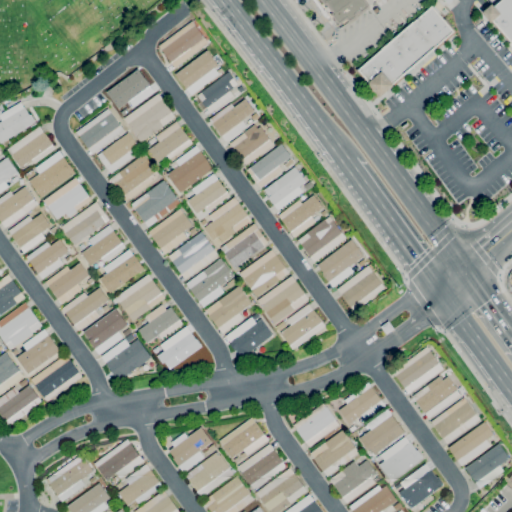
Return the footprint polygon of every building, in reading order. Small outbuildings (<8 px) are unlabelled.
[(339,25),(330,14),(332,13),(329,10),(331,8),(328,3),(324,6),(319,0),(364,0),(370,7),(360,14),(359,12),(356,15),(358,17),(349,23),(346,19),(339,25)] [(511,0),(498,0),(485,12),(511,43),(511,0)] [(358,71),(432,8),(453,32),(377,96),(358,71)] [(175,68),(159,46),(192,21),(208,43),(175,68)] [(191,95),(181,81),(181,82),(175,74),(208,50),(219,65),(215,68),(219,74),(191,95)] [(122,115),(106,93),(138,69),(154,92),(122,115)] [(241,89),(228,72),(195,96),(208,114),(241,89)] [(141,142),(124,118),(158,93),(175,117),(163,125),(164,126),(141,142)] [(226,141),(212,123),(213,122),(210,118),(231,103),(234,107),(246,99),(255,111),(242,120),(247,126),(226,141)] [(0,143),(0,122),(2,121),(1,119),(0,119),(0,114),(20,102),(24,108),(25,107),(29,115),(31,114),(35,121),(32,123),(33,124),(0,143)] [(92,154),(76,132),(108,109),(124,131),(92,154)] [(158,162),(149,150),(159,142),(155,136),(176,121),(192,143),(170,159),(167,155),(158,162)] [(246,165),(230,143),(244,133),(244,132),(255,124),(258,128),(261,126),(274,144),(246,165)] [(20,167),(7,149),(40,126),(56,149),(34,164),(32,159),(20,167)] [(111,173),(98,155),(129,132),(138,145),(131,150),(135,156),(111,173)] [(260,188),(247,170),(282,143),(291,156),(279,165),(283,171),(260,188)] [(180,193),(167,174),(179,165),(176,160),(196,145),(213,169),(180,193)] [(41,198),(29,181),(39,173),(35,168),(59,151),(75,173),(41,198)] [(127,202),(109,179),(144,153),(161,177),(127,202)] [(0,192),(0,162),(7,157),(18,172),(5,181),(8,186),(0,192)] [(287,168),(284,165),(288,162),(287,161),(292,158),(295,162),(287,168)] [(278,210),(268,197),(269,197),(264,190),(295,166),(306,181),(299,186),(303,192),(278,210)] [(196,214),(187,201),(196,195),(192,189),(214,173),(230,196),(209,211),(206,207),(196,214)] [(56,219),(43,201),(76,177),(92,200),(68,217),(65,213),(56,219)] [(148,227),(131,204),(164,180),(181,203),(148,227)] [(307,189),(304,185),(310,181),(313,185),(307,189)] [(5,228),(0,221),(0,197),(10,190),(13,194),(25,186),(38,205),(5,228)] [(294,237),(278,215),(299,199),(302,203),(314,195),(323,208),(311,216),(315,222),(294,237)] [(221,243),(217,237),(213,240),(204,227),(213,221),(209,215),(235,197),(251,220),(235,232),(221,243)] [(74,245),(61,227),(96,201),(109,220),(74,245)] [(165,254),(148,232),(181,208),(193,225),(183,232),(187,238),(165,254)] [(25,253),(8,231),(29,215),(33,219),(42,213),(51,225),(41,232),(45,238),(25,253)] [(314,262),(298,240),(307,233),(307,232),(325,219),(330,216),(346,238),(314,262)] [(235,267),(221,248),(254,223),(268,243),(235,267)] [(90,266),(81,253),(92,245),(88,240),(109,225),(125,247),(104,262),(101,258),(90,266)] [(192,235),(189,231),(194,227),(197,232),(192,235)] [(185,280),(168,256),(202,232),(219,255),(185,280)] [(42,279),(26,257),(48,241),(51,245),(60,239),(69,251),(60,258),(64,264),(42,279)] [(333,287),(322,273),(323,273),(317,265),(352,239),(364,255),(349,266),(353,272),(333,287)] [(110,293),(99,278),(107,273),(105,270),(101,273),(98,269),(102,266),(103,268),(130,249),(133,254),(134,254),(144,269),(110,293)] [(256,297),(239,273),(272,249),(276,255),(276,254),(285,267),(288,273),(279,280),(256,297)] [(203,307),(186,283),(203,271),(221,258),(234,276),(220,286),(224,292),(203,307)] [(361,267),(358,263),(364,259),(367,262),(361,267)] [(61,304),(45,282),(67,266),(70,270),(80,262),(89,275),(78,283),(82,289),(61,304)] [(354,311),(337,289),(368,265),(385,287),(354,311)] [(0,315),(0,279),(8,274),(25,297),(0,315)] [(132,321),(118,301),(115,304),(112,300),(116,297),(115,297),(148,274),(165,297),(150,308),(151,308),(132,321)] [(274,323),(257,300),(292,275),(309,298),(294,309),(274,323)] [(225,290),(223,287),(228,284),(227,283),(234,278),(237,282),(230,288),(230,287),(225,290)] [(222,334),(205,310),(239,285),(252,303),(239,312),(243,318),(222,334)] [(78,331),(62,308),(84,292),(87,296),(100,287),(109,300),(95,310),(99,315),(78,331)] [(147,343),(138,330),(149,322),(145,316),(167,301),(183,324),(162,338),(159,334),(147,343)] [(10,349),(0,335),(0,320),(25,302),(42,325),(33,332),(33,333),(15,346),(14,345),(10,349)] [(293,349),(281,332),(291,325),(287,319),(309,303),(312,309),(318,315),(322,322),(325,326),(293,349)] [(99,354),(83,332),(116,308),(128,325),(119,332),(123,337),(99,354)] [(241,359),(224,337),(258,312),(274,335),(241,359)] [(387,332),(383,327),(388,323),(391,328),(387,332)] [(169,372),(153,349),(186,326),(202,349),(169,372)] [(28,374),(16,357),(27,350),(23,345),(45,329),(60,350),(28,374)] [(119,381),(101,357),(125,339),(129,345),(138,339),(151,357),(119,381)] [(408,394),(392,371),(427,346),(430,350),(439,363),(443,369),(408,394)] [(0,392),(0,356),(6,352),(23,376),(0,392)] [(47,401),(31,379),(66,354),(82,376),(47,401)] [(428,418),(412,396),(426,386),(426,385),(439,376),(443,380),(448,376),(457,389),(456,389),(460,395),(428,418)] [(22,386),(19,383),(26,378),(28,382),(22,386)] [(349,424),(339,410),(347,404),(344,400),(368,382),(385,406),(364,421),(360,415),(349,424)] [(8,425),(0,414),(0,397),(15,386),(19,392),(30,384),(42,401),(8,425)] [(447,444),(431,422),(464,397),(467,401),(480,419),(447,444)] [(309,447),(293,425),(323,403),(340,425),(309,447)] [(374,454),(404,433),(387,410),(367,425),(370,430),(359,438),(368,450),(370,449),(374,454)] [(243,449),(232,458),(220,441),(252,418),(268,440),(247,455),(243,449)] [(461,466),(448,448),(484,421),(494,434),(486,440),(490,445),(461,466)] [(183,473),(173,459),(174,457),(169,451),(201,427),(212,442),(199,451),(204,457),(183,473)] [(327,476),(310,453),(342,429),(359,453),(327,476)] [(391,483),(374,459),(408,434),(412,439),(418,446),(421,452),(425,457),(391,483)] [(106,480),(94,463),(127,439),(143,461),(121,478),(116,472),(106,480)] [(475,483),(464,468),(498,443),(509,457),(475,483)] [(254,489),(251,485),(250,485),(241,472),(242,472),(238,467),(270,444),(286,466),(254,489)] [(209,453),(206,450),(212,445),(214,449),(209,453)] [(201,497),(185,475),(216,452),(219,456),(220,456),(233,474),(201,497)] [(62,502),(46,479),(81,454),(93,470),(81,479),(85,485),(62,502)] [(347,503),(329,479),(355,461),(358,466),(367,460),(376,472),(371,477),(372,478),(377,474),(380,478),(374,482),(375,482),(347,503)] [(412,511),(398,493),(406,487),(404,484),(395,490),(393,488),(428,462),(446,487),(412,511)] [(128,505),(118,492),(129,484),(125,479),(146,464),(162,486),(138,503),(135,499),(128,505)] [(278,511),(270,511),(256,492),(290,467),(307,491),(278,511)] [(91,483),(88,480),(95,475),(97,478),(91,483)] [(236,511),(211,511),(203,501),(237,476),(250,493),(249,494),(253,499),(236,511)] [(101,511),(71,511),(67,506),(99,483),(110,498),(104,502),(108,507),(101,511)] [(353,511),(349,506),(378,485),(381,489),(386,485),(397,500),(382,510),(383,511),(353,511)] [(134,511),(163,490),(180,511),(134,511)] [(283,511),(308,495),(320,511),(283,511)] [(395,510),(392,506),(399,502),(402,505),(395,510)]
